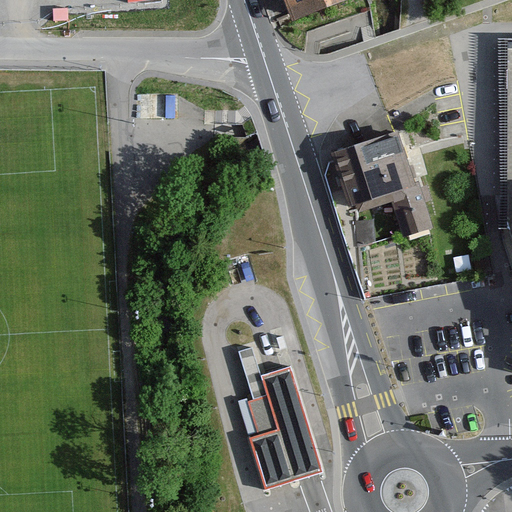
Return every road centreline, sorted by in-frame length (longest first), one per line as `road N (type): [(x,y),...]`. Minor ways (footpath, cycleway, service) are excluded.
road 1 (unclassified): [(262,65),(118,49),(0,48)]
road 2 (secondary): [(336,278),(262,65)]
road 3 (secondary): [(336,278),(346,411),(362,480)]
road 4 (secondary): [(409,447),(336,278)]
